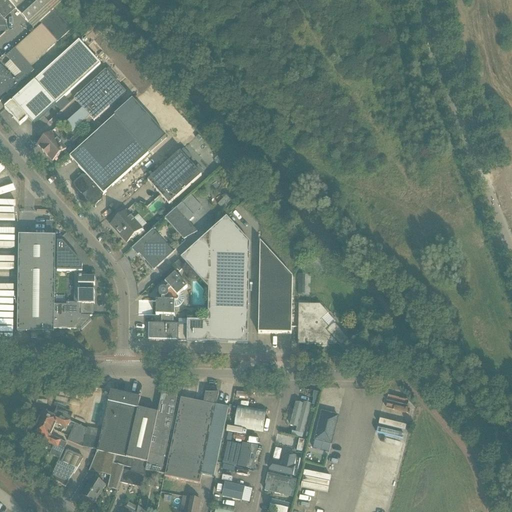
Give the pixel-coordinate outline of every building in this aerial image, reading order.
[(6,0),(0,0),(0,3),(9,14),(15,9),(6,0)] [(6,0),(15,9),(28,23),(53,0),(6,0)] [(54,10),(40,23),(42,25),(30,35),(46,53),(72,29),(54,10)] [(41,119),(100,65),(79,42),(12,102),(13,102),(11,104),(11,103),(4,109),(10,116),(11,116),(13,119),(19,126),(26,120),(27,119),(34,126),(41,119)] [(14,82),(0,67),(0,102),(7,96),(6,95),(10,91),(11,92),(18,86),(17,85),(24,79),(25,79),(33,72),(14,50),(5,58),(21,75),(14,82)] [(101,116),(125,94),(105,72),(73,100),(93,122),(101,116)] [(114,118),(69,158),(86,176),(85,177),(84,177),(82,177),(74,184),(73,186),(80,194),(83,194),(85,197),(85,199),(91,207),(94,207),(102,199),(102,196),(148,155),(114,118)] [(50,133),(44,139),(37,146),(42,151),(41,152),(47,157),(52,163),(66,150),(50,133)] [(169,205),(201,176),(180,153),(147,182),(169,205)] [(181,205),(184,208),(193,200),(190,197),(181,205)] [(176,210),(165,220),(184,241),(197,234),(176,210)] [(142,230),(126,212),(110,226),(126,244),(132,239),(132,240),(137,236),(136,235),(142,230)] [(247,344),(249,277),(249,244),(226,218),(181,259),(208,290),(208,322),(187,322),(187,326),(178,326),(178,325),(173,325),(161,325),(148,325),(150,325),(150,334),(148,334),(149,341),(149,342),(155,341),(156,342),(163,341),(163,343),(170,341),(170,343),(177,341),(177,343),(178,343),(178,342),(186,343),(187,343),(247,344)] [(161,265),(174,253),(153,230),(132,250),(137,256),(139,255),(148,265),(147,266),(151,271),(152,270),(154,271),(161,265)] [(66,306),(54,306),(55,238),(19,237),(17,334),(54,334),(54,330),(80,331),(90,321),(90,317),(92,317),(66,317),(66,306)] [(260,243),(258,334),(291,335),(292,278),(260,243)] [(57,244),(57,272),(82,273),(82,266),(62,244),(57,244)] [(179,273),(184,268),(178,262),(173,266),(179,273)] [(174,317),(174,308),(176,308),(178,308),(180,307),(181,306),(183,305),(184,303),(184,302),(185,300),(184,298),(184,296),(183,294),(182,293),(187,288),(175,274),(165,283),(168,288),(166,290),(165,289),(163,289),(162,289),(161,290),(160,290),(159,292),(158,293),(158,294),(159,296),(159,297),(160,298),(162,298),(162,302),(156,302),(156,317),(162,317),(161,325),(173,325),(174,317)] [(92,305),(94,305),(94,293),(93,293),(93,286),(94,286),(95,278),(85,278),(85,275),(75,275),(74,304),(66,304),(66,306),(66,317),(92,317),(92,305)] [(349,342),(343,334),(334,324),(329,328),(322,320),(328,314),(320,305),(298,305),(297,341),(306,341),(306,345),(323,346),(323,343),(327,344),(327,346),(334,346),(336,344),(341,349),(349,342)] [(110,392),(108,403),(101,431),(99,440),(97,450),(97,453),(116,457),(133,461),(146,464),(157,414),(137,410),(140,399),(110,392)] [(180,400),(177,399),(177,397),(162,394),(157,414),(146,464),(145,472),(153,474),(160,475),(164,476),(167,464),(163,463),(173,415),(177,416),(180,400)] [(214,478),(227,414),(228,409),(216,407),(218,394),(205,394),(203,404),(181,399),(180,400),(177,416),(167,464),(164,476),(165,476),(164,478),(200,485),(202,476),(214,478)] [(296,403),(290,426),(294,427),(297,428),(296,433),(297,433),(296,436),(303,438),(303,434),(304,435),(311,405),(308,403),(303,403),(303,405),(300,404),(296,403)] [(267,411),(238,407),(235,428),(264,432),(267,411)] [(42,413),(37,424),(53,431),(55,425),(66,430),(69,423),(53,415),(52,417),(42,413)] [(331,445),(338,417),(322,413),(315,441),(331,445)] [(66,445),(50,438),(53,431),(37,424),(32,436),(42,440),(41,442),(53,447),(49,456),(59,460),(66,445)] [(99,440),(101,431),(87,428),(87,430),(75,425),(72,431),(85,437),(85,436),(99,440)] [(97,450),(99,440),(85,436),(85,437),(72,431),(67,442),(83,449),(83,448),(97,450)] [(297,447),(296,452),(302,453),(305,441),(299,440),(297,447)] [(228,443),(223,465),(236,467),(240,446),(228,443)] [(65,452),(60,463),(58,462),(50,479),(64,490),(82,460),(82,458),(67,452),(65,452)] [(97,453),(89,472),(89,473),(90,472),(110,476),(107,490),(108,490),(108,489),(117,491),(116,492),(117,492),(119,484),(123,471),(124,468),(114,466),(116,457),(97,453)] [(132,468),(133,461),(116,457),(114,465),(132,468)] [(294,467),(292,476),(296,477),(300,461),(295,459),(293,467),(294,467)] [(145,472),(146,464),(133,461),(132,468),(131,473),(144,476),(145,472)] [(141,487),(144,476),(131,473),(123,471),(119,484),(142,489),(143,487),(141,487)] [(265,491),(293,498),(296,482),(268,476),(266,485),(267,485),(265,491)] [(87,489),(81,497),(94,505),(106,487),(93,479),(87,489)] [(222,497),(241,502),(244,488),(226,484),(222,497)] [(199,511),(202,500),(183,497),(180,511),(185,511),(199,511)]
